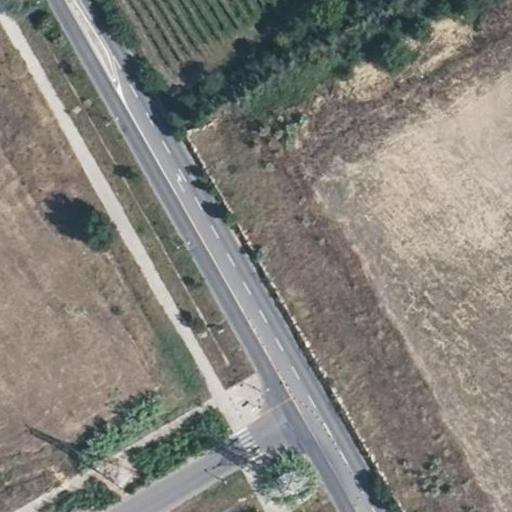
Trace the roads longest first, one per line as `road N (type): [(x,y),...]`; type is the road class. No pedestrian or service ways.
road 1 (tertiary): [(76,0),(310,410)]
road 2 (residential): [(310,410),(133,511)]
